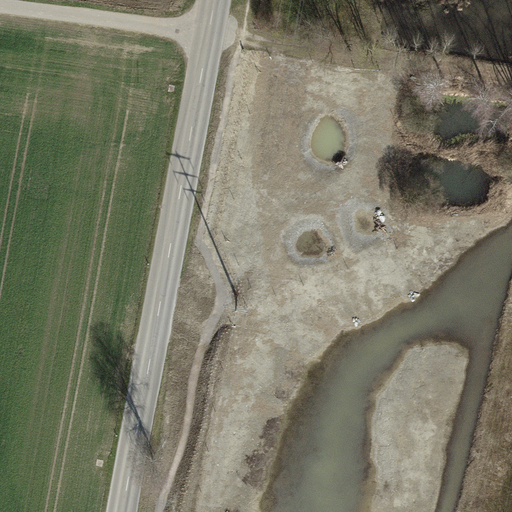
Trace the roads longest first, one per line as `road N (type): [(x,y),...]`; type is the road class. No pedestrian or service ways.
road 1 (unclassified): [(216,0),(124,511)]
road 2 (track): [(0,2),(511,77)]
